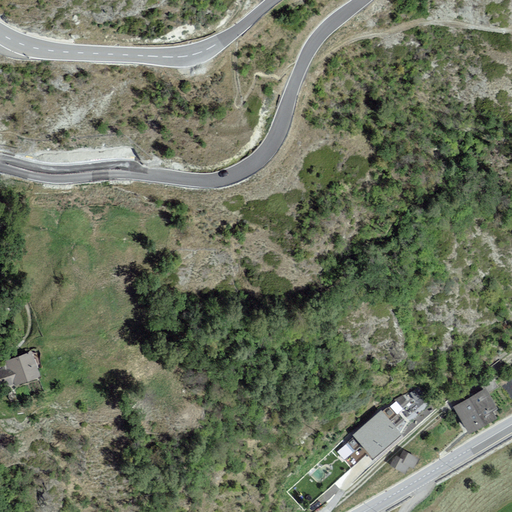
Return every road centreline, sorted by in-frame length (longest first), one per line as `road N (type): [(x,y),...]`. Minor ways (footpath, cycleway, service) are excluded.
road 1 (tertiary): [(0,165),(59,179),(237,174),(276,137),(310,44),(363,0)]
road 2 (tertiary): [(273,0),(222,41),(185,56),(51,51),(0,32)]
road 3 (tertiary): [(511,424),(364,511)]
